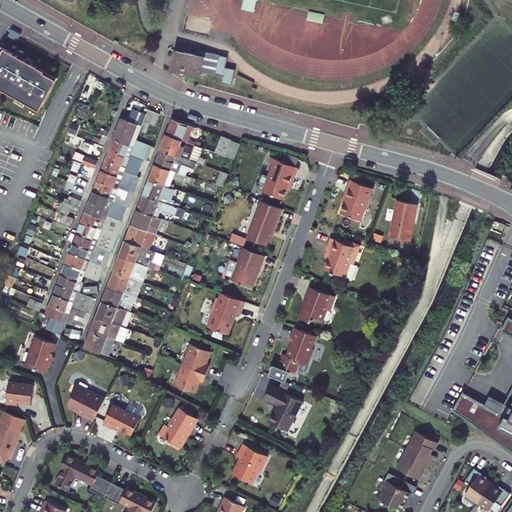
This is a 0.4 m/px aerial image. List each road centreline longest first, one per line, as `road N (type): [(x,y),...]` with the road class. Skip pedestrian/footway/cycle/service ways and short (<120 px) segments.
road 1 (secondary): [(0,2),(168,95),(335,143)]
road 2 (residential): [(239,389),(335,143)]
road 3 (residential): [(14,511),(40,449),(62,437),(87,441),(184,492)]
road 4 (secondary): [(335,143),(511,202)]
road 5 (residential): [(511,461),(487,445),(467,445),(425,511)]
